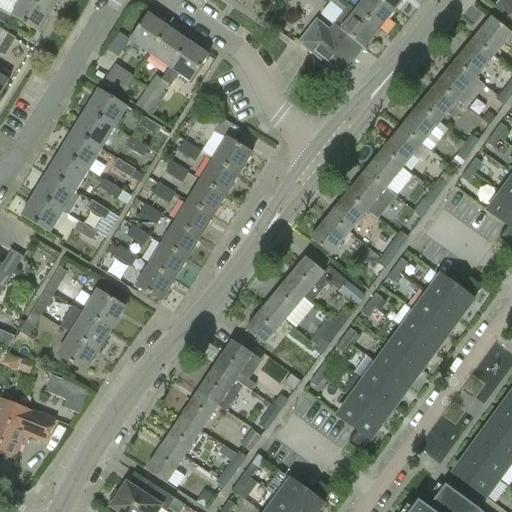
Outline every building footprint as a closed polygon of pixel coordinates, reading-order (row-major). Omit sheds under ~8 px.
[(51,12),(32,0),(1,0),(0,2),(0,10),(38,33),(51,12)] [(32,0),(51,12),(58,0),(32,0)] [(363,50),(379,30),(355,11),(356,10),(342,0),(329,0),(329,1),(343,13),(329,32),(316,22),(313,25),(355,58),(363,49),(363,50)] [(363,0),(356,10),(355,11),(379,30),(394,10),(380,0),(363,0)] [(380,0),(394,10),(402,0),(380,0)] [(128,41),(148,55),(167,28),(147,14),(128,41)] [(472,41),(493,58),(511,35),(491,19),(472,41)] [(341,77),(355,58),(313,25),(299,43),(341,77)] [(188,42),(167,28),(148,55),(169,69),(188,42)] [(0,54),(5,58),(16,39),(7,33),(0,44),(0,54)] [(472,41),(454,64),(483,87),(484,86),(476,79),(493,58),(472,41)] [(169,69),(161,80),(167,84),(170,87),(178,75),(190,83),(208,56),(188,42),(169,69)] [(436,86),(457,102),(465,109),(483,87),(454,64),(436,86)] [(112,84),(123,92),(124,93),(134,78),(122,70),(112,84)] [(155,76),(146,90),(152,94),(150,96),(156,101),(167,84),(161,80),(155,76)] [(436,86),(419,108),(439,124),(457,102),(436,86)] [(504,107),(511,95),(511,93),(504,88),(495,101),(504,107)] [(98,90),(85,111),(113,129),(126,107),(98,90)] [(152,94),(146,90),(135,106),(147,114),(156,101),(150,96),(152,94)] [(421,146),(439,124),(419,108),(401,130),(421,146)] [(85,111),(72,132),(100,149),(113,129),(85,111)] [(220,148),(213,160),(238,175),(251,154),(226,139),(220,135),(213,132),(218,124),(201,113),(190,130),(220,148)] [(143,116),(142,117),(137,125),(156,137),(162,128),(143,116)] [(500,124),(493,134),(500,139),(507,129),(500,124)] [(401,130),(383,152),(403,168),(421,146),(401,130)] [(88,170),(100,149),(72,132),(59,153),(88,170)] [(493,134),(486,144),(493,149),(500,139),(493,134)] [(462,146),(471,153),(479,142),(471,135),(462,146)] [(143,159),(149,150),(130,139),(124,148),(143,159)] [(196,164),(202,154),(185,143),(179,154),(196,164)] [(471,153),(462,146),(454,157),(463,163),(471,153)] [(383,152),(365,174),(385,190),(386,189),(389,192),(395,186),(391,182),(403,168),(383,152)] [(59,153),(46,174),(75,191),(88,170),(59,153)] [(475,159),(468,169),(474,174),(481,164),(475,159)] [(225,197),(238,175),(213,160),(200,181),(225,197)] [(131,181),(137,172),(118,161),(112,170),(131,181)] [(183,185),(190,175),(172,164),(166,175),(183,185)] [(474,174),(468,169),(460,179),(467,183),(474,174)] [(46,174),(34,195),(62,212),(75,191),(46,174)] [(347,196),(366,213),(385,190),(365,174),(347,196)] [(511,179),(501,194),(511,202),(511,179)] [(430,191),(439,197),(446,186),(438,180),(430,191)] [(200,181),(187,202),(212,218),(225,197),(200,181)] [(118,203),(124,193),(105,182),(99,191),(118,203)] [(170,206),(177,196),(160,186),(153,196),(170,206)] [(439,197),(430,191),(422,201),(431,207),(439,197)] [(511,247),(511,202),(501,194),(488,212),(508,227),(498,240),(511,249),(511,247)] [(62,212),(34,195),(21,216),(49,234),(62,212)] [(347,196),(329,218),(349,234),(366,213),(347,196)] [(199,239),(212,218),(187,202),(174,223),(199,239)] [(106,223),(111,214),(92,203),(87,212),(106,223)] [(157,227),(164,217),(147,207),(140,217),(157,227)] [(330,257),(349,234),(329,218),(310,241),(330,257)] [(174,223),(161,244),(186,260),(199,239),(174,223)] [(93,244),(99,235),(80,224),(74,233),(93,244)] [(144,248),(151,238),(134,228),(127,238),(144,248)] [(392,242),(401,249),(409,237),(401,231),(392,242)] [(392,242),(380,258),(389,265),(401,249),(392,242)] [(173,281),(186,260),(161,244),(148,266),(173,281)] [(131,270),(138,259),(121,249),(114,259),(131,270)] [(369,292),(379,278),(389,265),(380,258),(372,252),(365,262),(374,269),(361,287),(369,292)] [(305,259),(285,283),(303,298),(304,297),(311,303),(329,281),(322,275),(323,274),(305,259)] [(394,269),(400,274),(407,264),(401,260),(394,269)] [(0,269),(2,267),(0,266),(0,294),(10,278),(0,271),(0,269)] [(173,281),(148,266),(135,287),(160,302),(173,281)] [(59,268),(46,289),(54,294),(67,273),(59,268)] [(400,274),(394,269),(386,279),(393,284),(400,274)] [(441,277),(427,295),(460,319),(483,288),(470,278),(461,291),(441,277)] [(338,292),(353,304),(357,307),(364,296),(347,282),(338,292)] [(285,283),(265,307),(283,322),(303,298),(285,283)] [(41,316),(54,294),(46,289),(32,311),(41,316)] [(96,291),(83,312),(111,329),(124,308),(96,291)] [(368,304),(374,309),(382,299),(375,294),(368,304)] [(460,319),(427,295),(415,312),(447,336),(460,319)] [(374,309),(368,304),(361,314),(367,319),(374,309)] [(263,346),(283,322),(265,307),(245,331),(263,346)] [(41,316),(32,311),(20,332),(28,338),(41,316)] [(98,351),(111,329),(83,312),(70,334),(98,351)] [(415,312),(402,330),(434,353),(447,336),(415,312)] [(327,329),(335,336),(341,328),(332,322),(327,329)] [(327,329),(318,341),(327,348),(335,336),(327,329)] [(349,329),(342,339),(349,344),(356,334),(349,329)] [(434,353),(402,330),(389,347),(422,371),(434,353)] [(0,349),(6,352),(14,337),(0,331),(0,349)] [(98,351),(70,334),(57,356),(84,372),(98,351)] [(310,361),(274,338),(263,354),(299,378),(310,361)] [(349,344),(342,339),(335,349),(342,353),(349,344)] [(321,357),(327,348),(318,341),(312,350),(321,357)] [(234,382),(242,388),(243,387),(251,391),(255,385),(239,374),(251,356),(231,343),(214,369),(234,382)] [(409,388),(422,371),(389,347),(376,364),(409,388)] [(317,374),(323,378),(331,369),(324,364),(317,374)] [(409,388),(376,364),(364,382),(396,406),(409,388)] [(214,369),(197,394),(217,407),(226,412),(242,388),(234,382),(214,369)] [(316,388),(323,378),(317,374),(310,383),(316,388)] [(364,382),(350,399),(382,423),(396,406),(364,382)] [(197,394),(180,420),(200,433),(217,407),(197,394)] [(279,395),(270,407),(279,413),(288,401),(279,395)] [(0,447),(17,406),(0,399),(0,447)] [(360,453),(382,423),(350,399),(337,417),(356,431),(347,444),(360,453)] [(17,406),(0,447),(0,455),(14,461),(25,431),(47,440),(56,417),(18,402),(17,406)] [(511,410),(504,405),(491,422),(511,437),(511,410)] [(279,413),(270,407),(264,416),(272,423),(279,413)] [(180,420),(163,445),(183,458),(200,433),(180,420)] [(511,463),(511,462),(511,437),(491,422),(479,439),(511,463)] [(251,430),(240,445),(250,453),(261,437),(251,430)] [(479,439),(466,457),(498,481),(511,463),(479,439)] [(183,458),(163,445),(145,471),(165,485),(183,458)] [(230,463),(238,469),(246,457),(238,451),(230,463)] [(485,499),(498,481),(466,457),(452,475),(485,499)] [(238,469),(230,463),(222,474),(230,480),(238,469)] [(251,465),(244,475),(250,480),(257,470),(251,465)] [(230,480),(222,474),(214,484),(223,490),(230,480)] [(250,480),(244,475),(236,485),(243,489),(250,480)] [(174,499),(172,498),(147,481),(140,493),(126,484),(119,493),(115,491),(107,503),(111,506),(110,507),(118,511),(157,511),(160,508),(166,511),(174,499)] [(277,499),(294,511),(317,511),(332,492),(320,483),(310,496),(290,481),(277,499)] [(480,511),(445,486),(428,509),(418,501),(410,511),(480,511)] [(267,511),(294,511),(277,499),(267,511)] [(221,511),(230,511),(235,507),(228,502),(221,511)]
